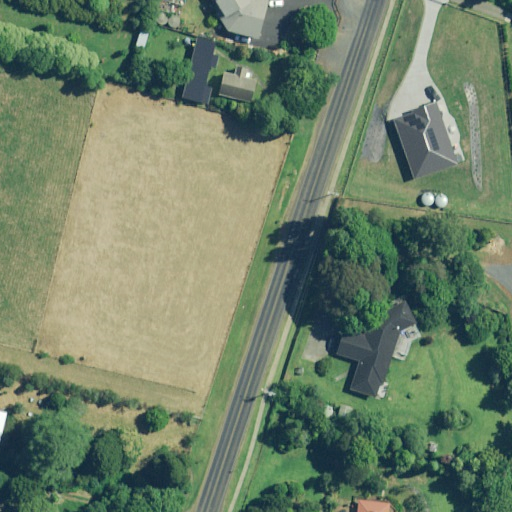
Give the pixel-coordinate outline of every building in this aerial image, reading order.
[(262,0),(210,0),(223,22),(222,25),(227,31),(255,39),(266,1),(262,0)] [(147,34),(138,32),(135,47),(144,49),(147,34)] [(212,89),(205,88),(209,66),(214,67),(217,56),(211,55),(214,44),(196,39),(182,99),(201,103),(209,105),(212,89)] [(236,67),(235,77),(222,75),(218,97),(250,103),(254,80),(247,79),(248,70),(236,67)] [(390,354),(405,360),(411,342),(421,336),(415,324),(403,302),(371,319),(365,338),(343,330),(335,354),(359,362),(349,390),(374,399),(375,396),(383,399),(387,387),(379,384),(390,354)] [(320,358),(310,355),(304,374),(314,377),(320,358)] [(338,365),(327,376),(336,386),(347,374),(338,365)] [(333,405),(320,404),(319,419),(332,419),(333,405)] [(357,411),(351,407),(345,409),(335,408),(335,419),(351,420),(357,411)] [(387,511),(389,505),(358,501),(356,511),(387,511)]
